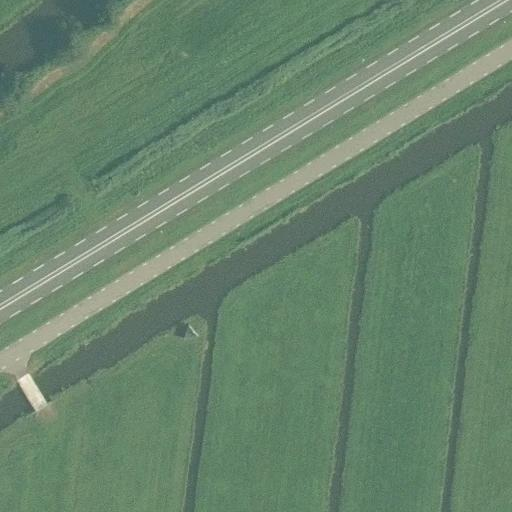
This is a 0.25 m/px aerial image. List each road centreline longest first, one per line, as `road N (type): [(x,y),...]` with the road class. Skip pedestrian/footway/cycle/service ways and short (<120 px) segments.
road 1 (unclassified): [(0,359),(511,45)]
road 2 (primary): [(0,306),(504,0)]
